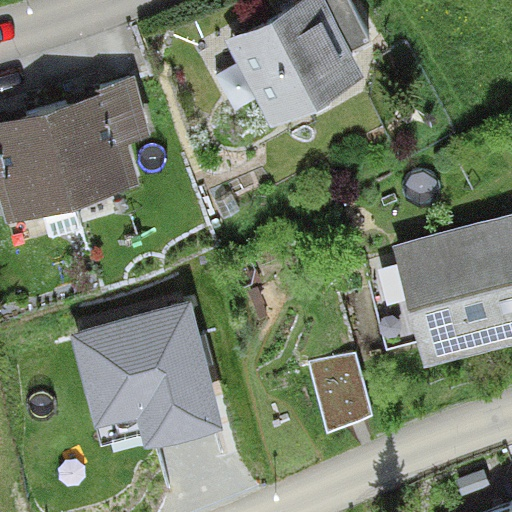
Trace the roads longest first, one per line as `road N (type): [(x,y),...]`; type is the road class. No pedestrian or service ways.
road 1 (residential): [(280,511),(511,415)]
road 2 (residential): [(0,36),(116,0)]
